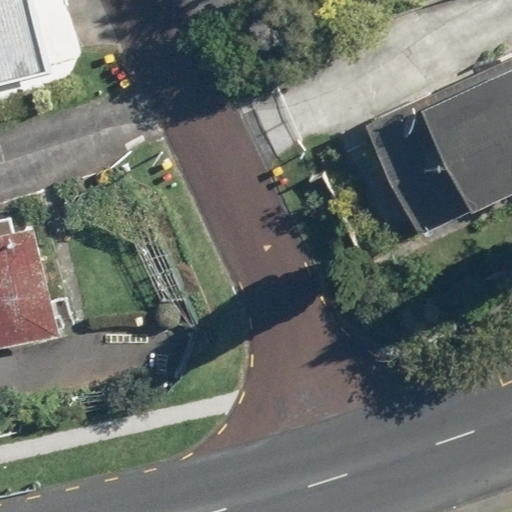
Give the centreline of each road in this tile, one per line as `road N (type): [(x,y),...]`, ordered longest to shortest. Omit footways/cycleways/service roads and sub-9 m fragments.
road 1 (residential): [(361,470),(137,0)]
road 2 (tertiary): [(361,470),(511,413)]
road 3 (tertiary): [(218,511),(361,470)]
